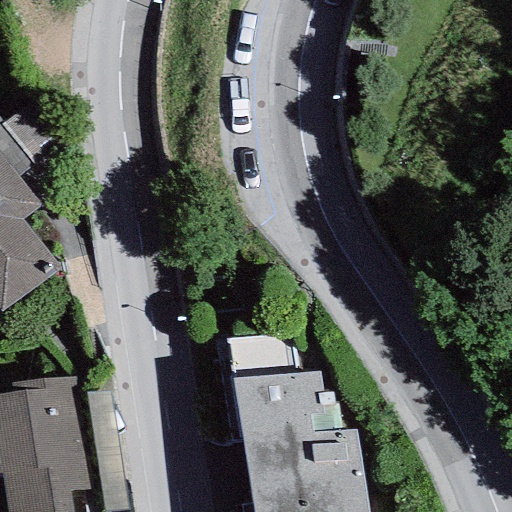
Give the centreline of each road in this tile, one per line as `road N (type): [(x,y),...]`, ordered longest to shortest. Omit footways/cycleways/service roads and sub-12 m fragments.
road 1 (tertiary): [(494,511),(442,402),(318,207),(303,161),(295,87),(313,0)]
road 2 (tertiary): [(126,0),(117,87),(178,511)]
